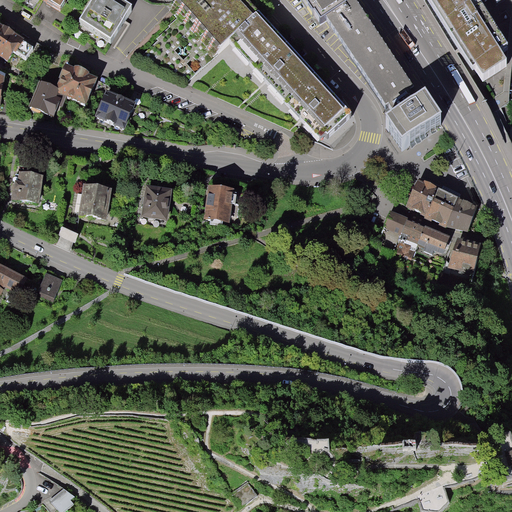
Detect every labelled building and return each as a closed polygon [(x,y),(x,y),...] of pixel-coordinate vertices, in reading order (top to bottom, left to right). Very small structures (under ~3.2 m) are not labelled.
[(43,0),(60,10),(65,3),(63,1),(63,0),(43,0)] [(133,10),(117,0),(95,0),(80,24),(112,44),(133,10)] [(175,9),(217,56),(232,43),(262,17),(246,0),(178,0),(172,6),(175,9)] [(348,11),(340,0),(302,0),(322,29),(327,25),(348,11)] [(483,73),(508,58),(470,0),(431,0),(473,65),(476,64),(483,73)] [(409,101),(414,97),(355,7),(348,11),(327,25),(366,84),(386,114),(391,111),(398,121),(415,109),(409,101)] [(232,43),(325,147),(354,120),(262,17),(232,43)] [(37,52),(0,27),(0,63),(1,61),(7,65),(14,55),(28,64),(37,52)] [(85,110),(98,82),(68,69),(56,96),(64,100),(85,110)] [(39,89),(28,113),(54,124),(64,100),(56,96),(39,89)] [(105,96),(94,123),(123,135),(134,109),(105,96)] [(398,121),(386,128),(402,152),(441,126),(426,102),(415,109),(398,121)] [(44,180),(17,176),(13,204),(40,208),(44,180)] [(437,191),(419,183),(407,210),(425,218),(437,191)] [(113,191),(84,186),(79,216),(108,221),(113,191)] [(235,190),(209,186),(205,221),(231,224),(235,190)] [(172,192),(146,188),(141,220),(168,224),(172,192)] [(446,227),(458,200),(437,191),(425,218),(446,227)] [(468,233),(476,209),(458,200),(446,227),(468,233)] [(405,229),(387,222),(378,246),(396,252),(405,229)] [(396,252),(414,259),(418,250),(426,231),(408,223),(405,229),(396,252)] [(442,260),(450,241),(426,231),(418,250),(442,260)] [(77,246),(80,240),(64,234),(61,241),(77,246)] [(480,251),(457,245),(447,272),(473,281),(480,251)] [(30,279),(0,264),(0,298),(5,288),(22,295),(30,279)] [(54,299),(63,280),(46,272),(37,291),(54,299)] [(405,491),(421,491),(420,471),(404,472),(405,491)] [(249,485),(234,496),(242,506),(257,496),(249,485)] [(64,488),(50,501),(57,511),(68,511),(74,507),(72,502),(76,498),(64,488)]
